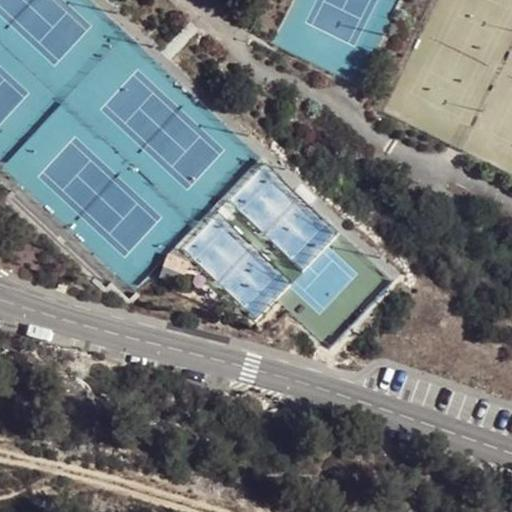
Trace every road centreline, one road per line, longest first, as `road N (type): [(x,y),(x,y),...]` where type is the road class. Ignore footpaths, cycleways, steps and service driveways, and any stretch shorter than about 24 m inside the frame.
road 1 (residential): [(0,301),(511,452)]
road 2 (track): [(222,511),(0,450)]
